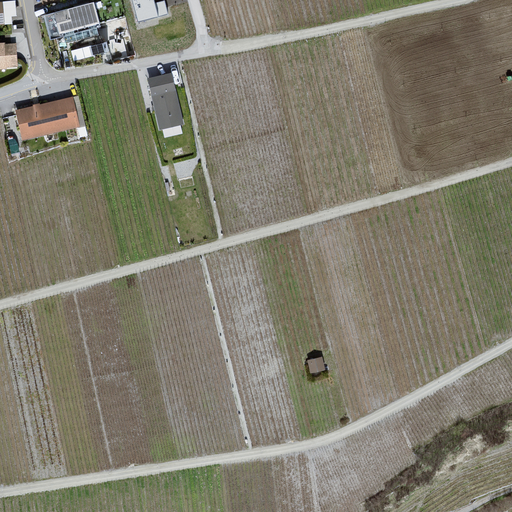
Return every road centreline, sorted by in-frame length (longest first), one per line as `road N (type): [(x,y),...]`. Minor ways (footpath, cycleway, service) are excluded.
road 1 (track): [(511,341),(320,440),(0,493)]
road 2 (track): [(511,164),(0,306)]
road 3 (track): [(460,0),(207,53)]
road 4 (residential): [(40,81),(207,53)]
